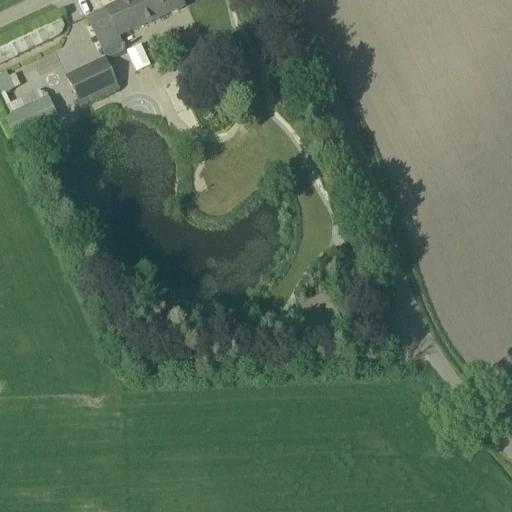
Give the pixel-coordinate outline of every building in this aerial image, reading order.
[(183,9),(178,0),(128,0),(86,19),(106,60),(124,51),(118,38),(183,9)] [(5,45),(0,47),(0,66),(13,60),(58,39),(60,33),(63,27),(59,19),(5,45)] [(172,64),(180,61),(183,69),(193,65),(189,56),(190,56),(183,38),(164,46),(172,64)] [(65,78),(79,108),(117,90),(102,60),(65,78)] [(204,67),(185,75),(197,99),(215,91),(204,67)] [(5,73),(0,75),(0,109),(0,110),(0,114),(2,120),(46,99),(45,97),(37,93),(10,106),(4,94),(13,90),(19,87),(14,76),(8,79),(5,73)] [(35,130),(56,120),(47,101),(3,122),(19,156),(42,145),(35,130)] [(298,305),(312,344),(344,332),(330,293),(298,305)]
